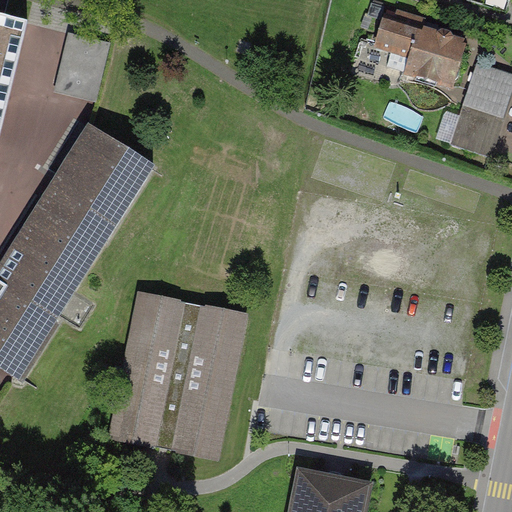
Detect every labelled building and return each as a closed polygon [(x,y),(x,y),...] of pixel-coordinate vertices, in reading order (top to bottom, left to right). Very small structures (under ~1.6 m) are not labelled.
[(0,16),(0,142),(28,23),(0,16)] [(480,47),(383,16),(364,74),(462,105),(480,47)] [(113,39),(70,29),(56,91),(99,101),(113,39)] [(439,140),(496,157),(511,105),(511,72),(480,63),(464,115),(448,110),(439,140)] [(0,366),(24,381),(156,169),(89,127),(0,271),(0,366)] [(217,459),(246,311),(137,290),(108,438),(164,449),(217,459)] [(366,511),(373,476),(335,469),(297,461),(287,511),(366,511)]
